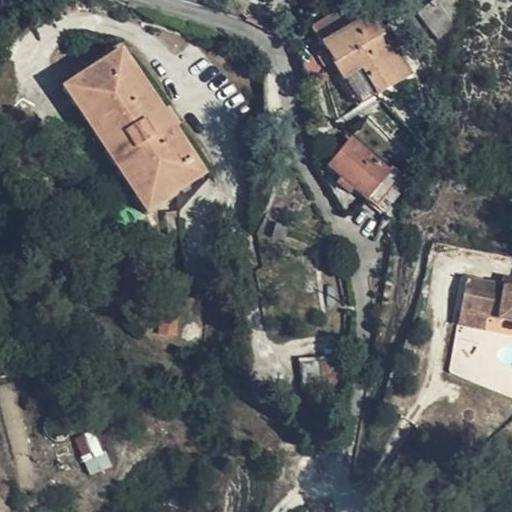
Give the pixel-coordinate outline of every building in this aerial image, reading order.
[(436,0),(433,3),(450,24),(454,0),(436,0)] [(450,24),(433,3),(416,17),(433,38),(450,24)] [(352,59),(361,73),(375,96),(408,76),(388,45),(383,48),(367,22),(346,36),(335,17),(312,31),(317,39),(298,56),(309,88),(335,66),(337,69),(352,59)] [(172,131),(161,115),(120,53),(63,91),(146,214),(202,177),(172,131)] [(345,83),(361,73),(352,59),(337,69),(345,83)] [(168,110),(161,115),(172,131),(178,127),(168,110)] [(343,179),(355,189),(378,209),(405,177),(394,167),(389,173),(352,143),(330,168),(343,179)] [(350,195),(355,189),(343,179),(337,184),(350,195)] [(511,250),(502,248),(498,270),(497,279),(479,276),(443,269),(436,301),(461,305),(490,311),(489,318),(511,322),(511,250)] [(497,279),(498,270),(480,268),(479,276),(497,279)] [(459,314),(461,305),(436,301),(435,310),(459,314)] [(355,356),(298,364),(305,396),(352,390),(355,356)] [(12,375),(0,378),(0,399),(15,462),(34,458),(12,375)] [(65,442),(58,416),(53,416),(49,419),(46,422),(45,424),(44,428),(43,432),(45,436),(47,439),(51,441),(54,443),(58,444),(64,442),(65,442)] [(60,416),(58,416),(65,442),(68,439),(70,435),(71,430),(71,425),(68,421),(64,417),(60,416)] [(94,433),(76,442),(94,477),(112,469),(94,433)]
